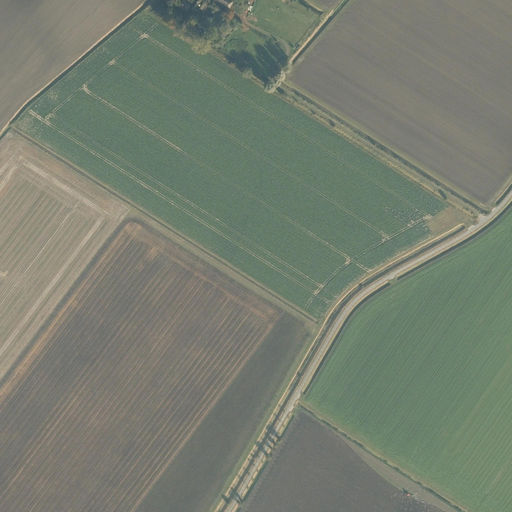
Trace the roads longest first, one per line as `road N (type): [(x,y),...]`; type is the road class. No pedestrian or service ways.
road 1 (unclassified): [(230,511),(362,293),(467,231),(511,192)]
road 2 (track): [(486,218),(278,88),(275,76),(290,48),(237,13)]
